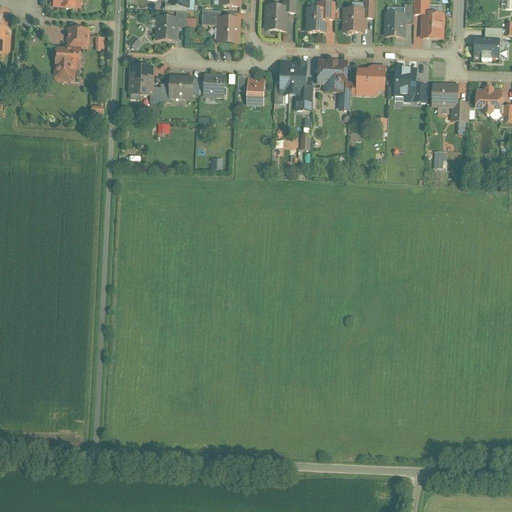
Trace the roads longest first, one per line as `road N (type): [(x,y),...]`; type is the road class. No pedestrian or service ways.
road 1 (unclassified): [(116,83),(98,457)]
road 2 (unclassified): [(98,457),(421,474)]
road 3 (residential): [(456,57),(276,48)]
